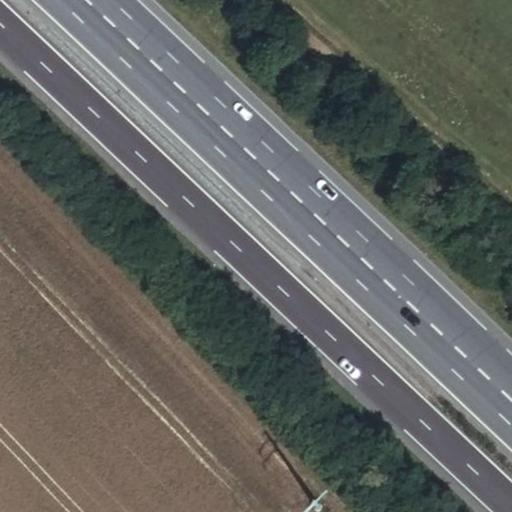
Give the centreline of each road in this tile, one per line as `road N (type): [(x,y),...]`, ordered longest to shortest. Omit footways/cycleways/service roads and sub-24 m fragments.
road 1 (motorway): [(0,22),(511,505)]
road 2 (motorway): [(511,396),(87,0)]
